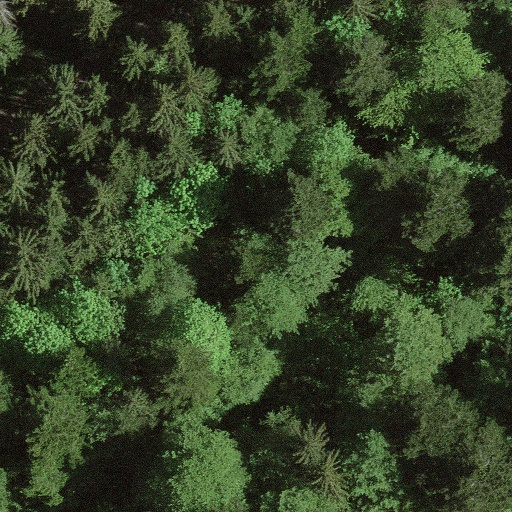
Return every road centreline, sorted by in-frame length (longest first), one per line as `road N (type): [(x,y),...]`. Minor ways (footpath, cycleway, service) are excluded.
road 1 (track): [(79,511),(273,391),(495,233)]
road 2 (track): [(0,128),(172,0)]
